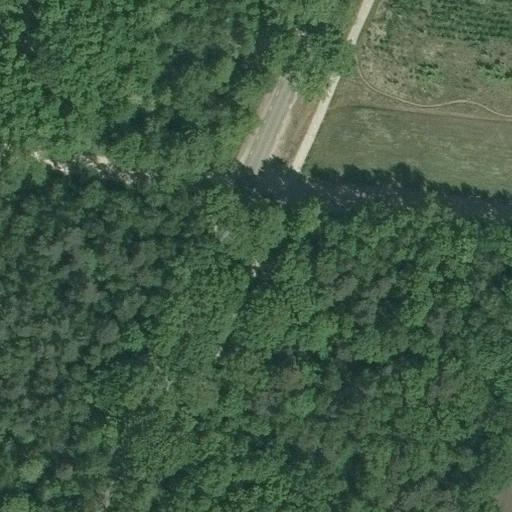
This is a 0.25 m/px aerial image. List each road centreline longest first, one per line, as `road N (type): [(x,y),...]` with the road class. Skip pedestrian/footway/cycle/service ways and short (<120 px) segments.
road 1 (tertiary): [(102,511),(329,0)]
road 2 (track): [(0,150),(511,220)]
